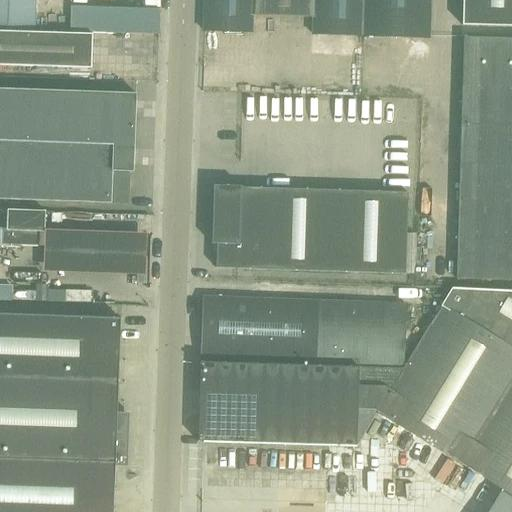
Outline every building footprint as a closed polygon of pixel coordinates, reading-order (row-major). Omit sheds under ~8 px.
[(0,0),(0,28),(35,29),(36,0),(0,0)] [(71,31),(86,32),(159,34),(158,0),(135,0),(135,8),(71,6),(71,31)] [(254,33),(254,16),(312,18),(311,34),(430,37),(430,0),(205,0),(204,31),(254,33)] [(511,0),(463,0),(463,25),(511,26),(511,0)] [(0,64),(92,68),(93,33),(0,30),(0,64)] [(511,280),(511,38),(464,37),(458,279),(511,280)] [(0,89),(0,199),(129,204),(130,172),(134,172),(136,94),(0,89)] [(390,282),(393,202),(202,194),(198,274),(390,282)] [(47,211),(9,210),(8,231),(0,230),(0,235),(0,244),(41,246),(41,232),(46,232),(47,211)] [(504,488),(511,473),(511,290),(455,289),(405,369),(379,411),(504,488)] [(408,303),(205,296),(203,359),(405,367),(406,343),(407,323),(408,303)] [(0,313),(0,381),(78,383),(118,385),(120,317),(0,313)] [(203,443),(357,447),(379,411),(405,369),(200,363),(199,390),(199,414),(198,442),(203,442),(203,443)] [(0,381),(0,460),(84,464),(116,465),(116,464),(127,464),(129,411),(117,411),(118,385),(78,383),(0,381)] [(0,460),(0,511),(114,511),(116,465),(84,464),(0,460)] [(341,482),(393,482),(393,464),(341,464),(341,482)] [(511,511),(511,492),(504,488),(488,511),(511,511)] [(231,489),(228,497),(255,506),(258,498),(231,489)]
